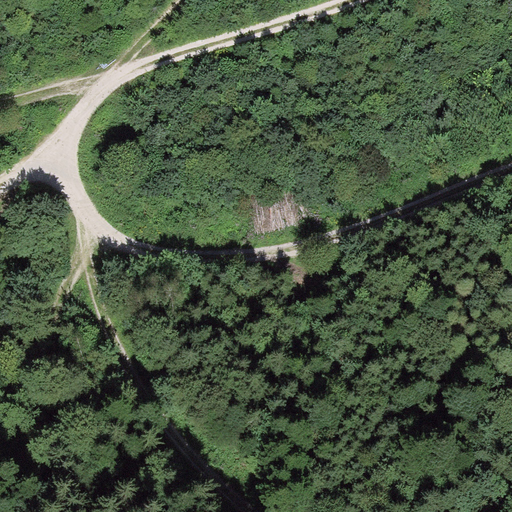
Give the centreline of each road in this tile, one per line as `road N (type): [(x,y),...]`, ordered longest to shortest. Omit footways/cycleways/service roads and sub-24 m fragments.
road 1 (track): [(511,169),(236,262),(134,254),(80,222),(103,324),(164,424),(238,498),(264,511)]
road 2 (track): [(0,105),(324,16),(357,0)]
road 3 (track): [(0,412),(37,359),(80,222),(53,149)]
road 4 (track): [(182,0),(53,149)]
